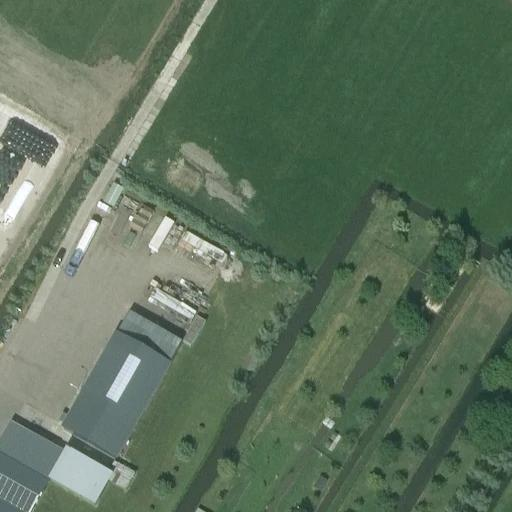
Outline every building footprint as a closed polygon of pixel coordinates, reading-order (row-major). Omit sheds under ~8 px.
[(186,235),(182,244),(224,262),(228,253),(186,235)] [(117,459),(182,342),(129,312),(64,429),(117,459)] [(197,319),(183,344),(191,348),(205,324),(197,319)] [(32,511),(65,453),(12,424),(0,445),(0,511),(32,511)] [(130,484),(135,475),(114,464),(110,473),(130,484)] [(126,492),(130,484),(110,473),(108,475),(110,476),(107,481),(126,492)] [(321,492),(327,482),(320,478),(314,488),(321,492)]
